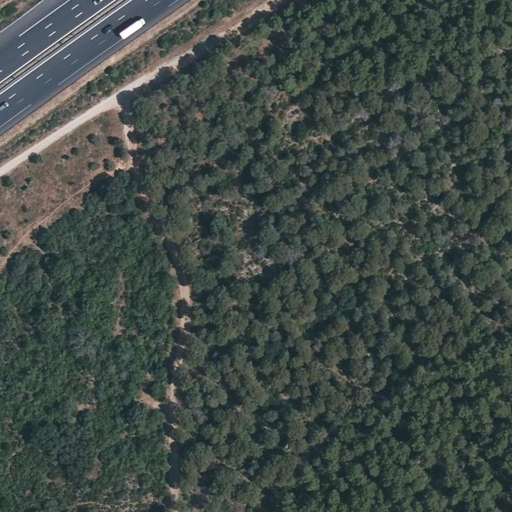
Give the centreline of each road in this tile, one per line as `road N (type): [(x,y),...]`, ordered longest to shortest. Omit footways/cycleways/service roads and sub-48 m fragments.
road 1 (track): [(276,0),(0,176)]
road 2 (motorway): [(0,108),(153,0)]
